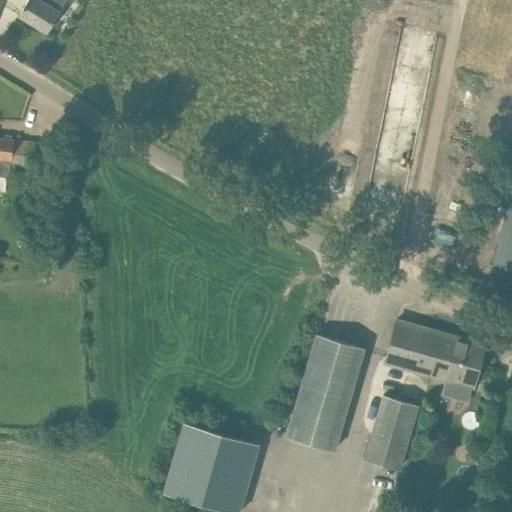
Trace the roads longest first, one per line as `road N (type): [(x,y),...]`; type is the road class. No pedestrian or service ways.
road 1 (unclassified): [(511,328),(225,196),(0,63)]
road 2 (track): [(395,278),(414,239),(460,0)]
